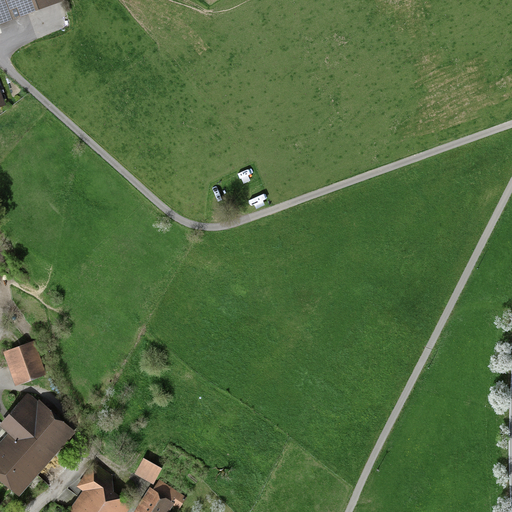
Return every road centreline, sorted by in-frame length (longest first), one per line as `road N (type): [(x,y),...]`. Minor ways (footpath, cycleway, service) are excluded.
road 1 (unclassified): [(511,129),(244,222),(202,229),(149,194),(0,60)]
road 2 (unclassified): [(511,186),(349,511)]
